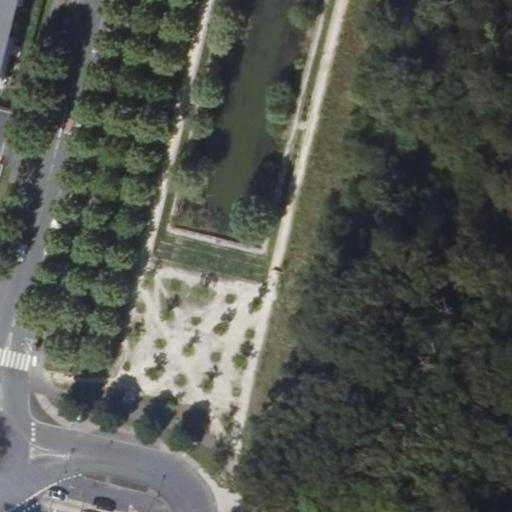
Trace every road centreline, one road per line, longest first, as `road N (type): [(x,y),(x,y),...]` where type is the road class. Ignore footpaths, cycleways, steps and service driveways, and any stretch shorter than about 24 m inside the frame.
road 1 (residential): [(0,392),(89,0)]
road 2 (residential): [(28,454),(95,457),(160,474),(182,485),(194,511)]
